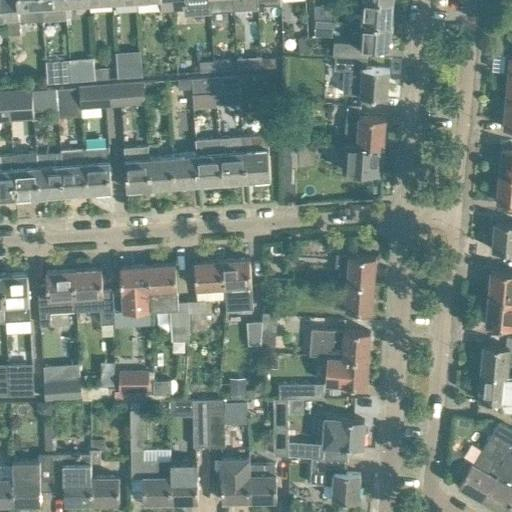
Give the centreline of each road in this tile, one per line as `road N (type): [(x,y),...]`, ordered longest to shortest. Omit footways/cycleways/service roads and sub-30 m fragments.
road 1 (residential): [(0,246),(411,215)]
road 2 (residential): [(411,215),(389,511)]
road 3 (residential): [(434,505),(458,212)]
road 4 (residential): [(424,0),(411,215)]
road 5 (residential): [(458,212),(475,0)]
